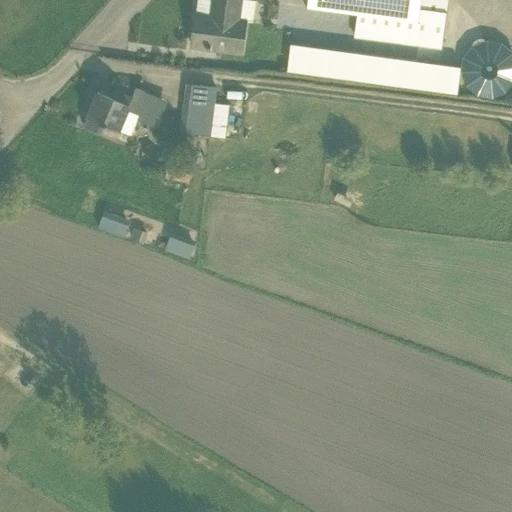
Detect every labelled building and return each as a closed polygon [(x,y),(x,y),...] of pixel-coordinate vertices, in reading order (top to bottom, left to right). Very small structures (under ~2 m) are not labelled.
[(197,0),(196,14),(191,46),(242,51),(245,20),(237,19),(239,0),(197,0)] [(309,0),(308,7),(356,13),(353,37),(441,48),(446,0),(309,0)] [(288,72),(459,89),(462,62),(291,45),(288,72)] [(210,135),(216,86),(192,84),(186,132),(210,135)] [(101,133),(105,123),(131,134),(139,114),(159,122),(165,106),(157,103),(159,98),(135,88),(128,105),(98,91),(87,116),(88,116),(84,126),(101,133)] [(168,164),(165,178),(188,182),(191,168),(168,164)] [(97,226),(117,233),(123,217),(103,210),(97,226)] [(134,230),(131,239),(146,244),(148,234),(134,230)] [(171,234),(165,251),(188,259),(194,241),(171,234)]
